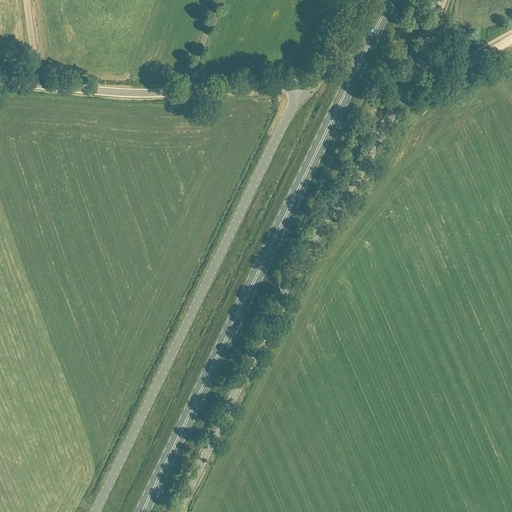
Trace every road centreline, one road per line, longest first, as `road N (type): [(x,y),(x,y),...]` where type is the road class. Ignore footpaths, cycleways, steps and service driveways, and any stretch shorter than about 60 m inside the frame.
road 1 (unclassified): [(176,511),(302,255),(390,117),(441,0)]
road 2 (primary): [(142,511),(389,0)]
road 3 (unclassified): [(303,91),(94,511)]
road 4 (unclassified): [(0,79),(106,90),(285,84),(303,91)]
